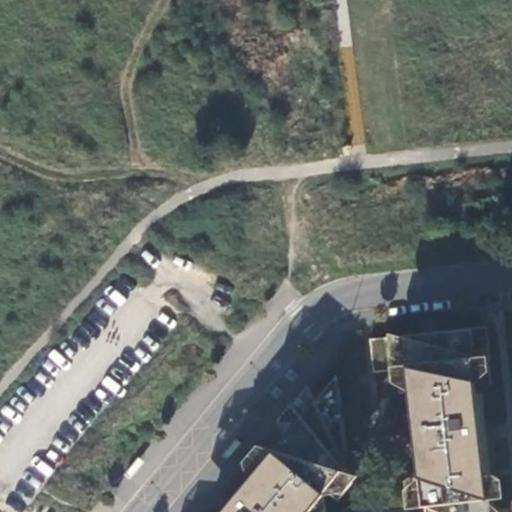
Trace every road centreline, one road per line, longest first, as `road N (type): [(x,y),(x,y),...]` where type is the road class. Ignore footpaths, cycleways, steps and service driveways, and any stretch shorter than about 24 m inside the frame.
road 1 (residential): [(330,302),(302,323),(146,511)]
road 2 (residential): [(330,302),(511,279)]
